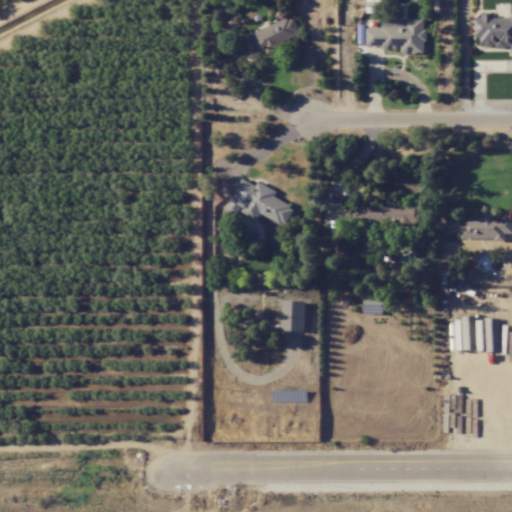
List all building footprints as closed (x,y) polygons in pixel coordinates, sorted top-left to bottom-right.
[(302,36),(292,15),(241,38),(251,60),(302,36)] [(511,52),(511,16),(476,16),(476,47),(511,47),(511,53),(511,52)] [(425,19),(382,19),(382,27),(366,28),(366,48),(400,47),(401,54),(425,53),(425,19)] [(285,226),(295,208),(274,197),(277,191),(258,181),(256,185),(242,178),(225,211),(236,217),(238,213),(257,222),(261,214),(285,226)] [(415,203),(356,204),(356,234),(388,234),(388,236),(415,236),(415,203)] [(459,239),(505,240),(505,233),(511,233),(511,217),(497,217),(497,213),(478,213),(478,217),(459,217),(459,239)] [(378,238),(364,237),(364,252),(377,252),(378,238)] [(364,314),(382,314),(382,297),(363,297),(364,314)] [(306,301),(282,301),(281,330),(305,331),(306,301)]
